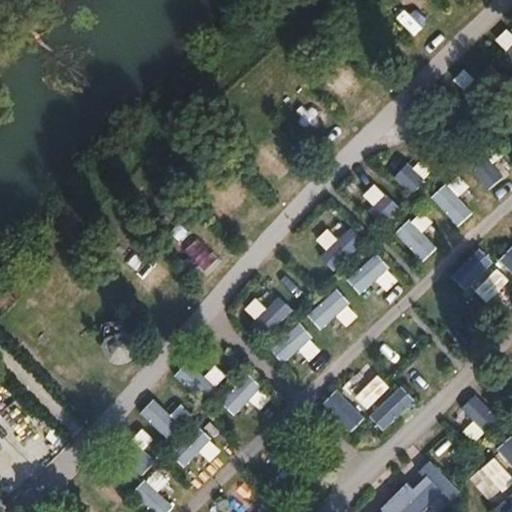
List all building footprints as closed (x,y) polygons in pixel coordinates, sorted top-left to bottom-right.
[(511,29),(500,38),(511,55),(511,29)] [(462,85),(484,109),(511,84),(511,83),(491,60),(462,85)] [(487,191),(511,176),(511,171),(498,147),(470,162),(487,191)] [(416,195),(439,169),(422,154),(399,181),(416,195)] [(461,197),(472,188),(460,175),(434,199),(461,228),(477,214),(461,197)] [(363,201),(390,223),(404,207),(377,184),(363,201)] [(420,264),(445,249),(424,215),(399,231),(420,264)] [(316,244),(340,270),(368,244),(344,218),(316,244)] [(511,279),(479,249),(455,275),(489,307),(511,283),(511,279)] [(511,271),(511,249),(501,262),(511,271)] [(381,282),(390,292),(403,281),(379,254),(349,280),(364,297),(381,282)] [(327,335),(357,312),(341,291),(310,314),(327,335)] [(283,296),(270,308),(260,298),(246,311),(270,337),(298,312),(283,296)] [(304,324),(272,348),(285,365),(304,352),(312,362),(325,352),(304,324)] [(207,402),(230,378),(201,351),(178,376),(207,402)] [(355,434),(373,416),(386,429),(412,404),(369,362),(326,406),(355,434)] [(223,403),(238,416),(252,401),(263,411),(275,398),(250,375),(223,403)] [(476,395),(462,409),(475,421),(465,432),(479,445),(503,420),(476,395)] [(195,417),(183,405),(174,415),(157,399),(143,415),(171,442),(195,417)] [(196,425),(173,455),(190,469),(202,454),(215,464),(227,449),(196,425)] [(511,441),(484,468),(509,495),(511,491),(511,441)] [(162,491),(170,483),(159,471),(135,495),(152,511),(173,511),(178,508),(162,491)] [(380,511),(424,511),(441,495),(425,478),(412,491),(406,485),(380,511)] [(511,511),(511,496),(503,511),(511,511)]
